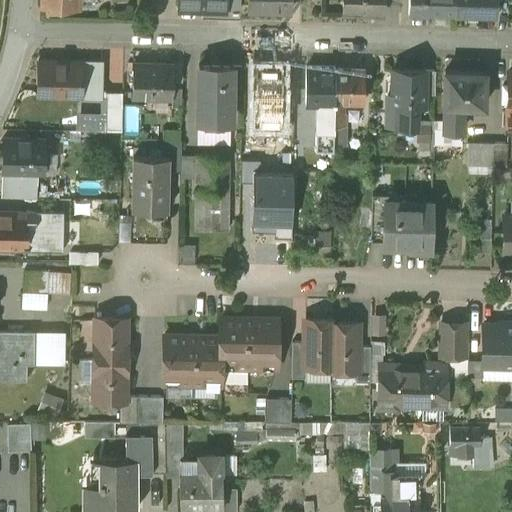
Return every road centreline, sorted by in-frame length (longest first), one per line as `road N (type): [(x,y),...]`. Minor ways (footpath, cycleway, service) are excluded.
road 1 (residential): [(17,31),(511,44)]
road 2 (residential): [(511,286),(132,279)]
